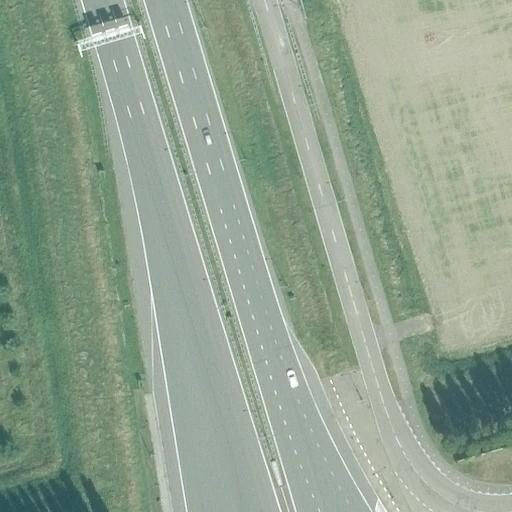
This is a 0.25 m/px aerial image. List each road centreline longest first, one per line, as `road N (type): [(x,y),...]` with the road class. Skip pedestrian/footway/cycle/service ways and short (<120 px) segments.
road 1 (trunk): [(102,0),(182,285),(232,511)]
road 2 (track): [(0,5),(92,511)]
road 3 (unclassified): [(371,361),(266,0)]
road 4 (trunk): [(269,345),(165,0)]
road 5 (unclassified): [(371,361),(387,414),(424,480),(474,509),(511,510)]
road 6 (trunk): [(359,511),(269,345)]
road 7 (trunk): [(334,511),(269,345)]
road 8 (trunk): [(310,511),(269,345)]
